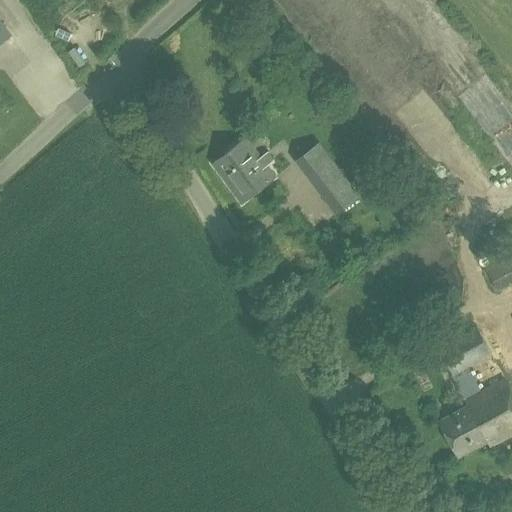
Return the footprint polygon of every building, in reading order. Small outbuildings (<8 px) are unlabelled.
[(90,17),(70,48),(94,63),(107,43),(98,38),(105,26),(90,17)] [(0,40),(9,33),(0,22),(0,40)] [(387,91),(408,76),(371,28),(351,43),(387,91)] [(212,163),(242,202),(276,175),(267,165),(274,159),(268,151),(261,156),(246,137),(212,163)] [(304,171),(327,153),(319,142),(296,160),(304,171)] [(344,175),(320,193),(337,214),(360,196),(344,175)] [(511,251),(485,265),(498,291),(511,283),(511,251)] [(439,420),(458,456),(488,441),(490,445),(511,433),(511,390),(506,379),(480,392),(467,366),(492,354),(477,325),(437,345),(468,406),(439,420)]
